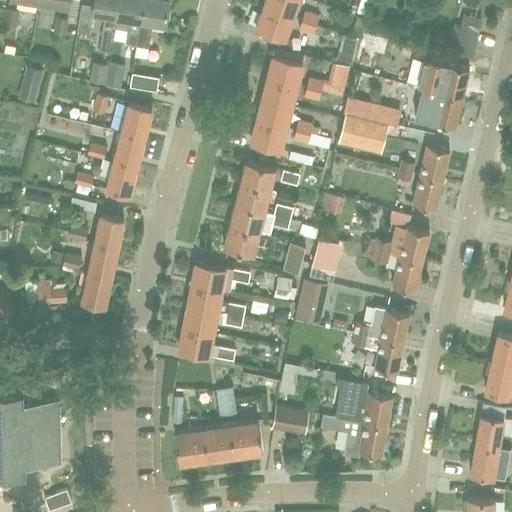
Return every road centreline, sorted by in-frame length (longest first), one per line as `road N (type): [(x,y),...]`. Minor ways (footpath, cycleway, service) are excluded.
road 1 (residential): [(413,494),(421,417),(511,45)]
road 2 (residential): [(131,347),(218,0)]
road 3 (residential): [(152,511),(253,494),(413,494)]
road 4 (residential): [(130,511),(122,403),(131,347)]
road 5 (unclassified): [(131,347),(0,347)]
